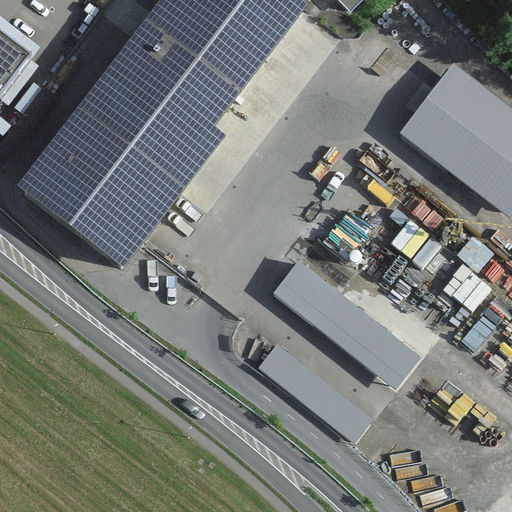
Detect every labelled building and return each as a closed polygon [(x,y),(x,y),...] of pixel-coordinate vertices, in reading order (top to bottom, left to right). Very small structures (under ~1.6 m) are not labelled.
[(312,8),(300,0),(166,0),(17,194),(124,277),(226,144),(215,136),(312,8)] [(366,0),(331,0),(348,18),(366,0)] [(0,103),(32,62),(0,36),(0,103)] [(511,113),(455,69),(402,137),(511,222),(511,221),(511,113)] [(274,295),(396,394),(422,362),(299,264),(274,295)] [(278,347),(258,372),(353,446),(373,422),(278,347)]
